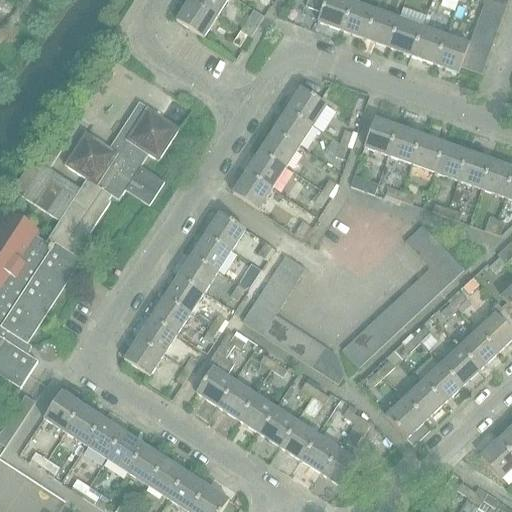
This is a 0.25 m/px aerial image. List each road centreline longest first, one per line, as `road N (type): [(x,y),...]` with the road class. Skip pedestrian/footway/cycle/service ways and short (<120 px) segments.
road 1 (residential): [(274,494),(107,382),(92,357),(241,112)]
road 2 (residential): [(241,112),(289,54),(511,128)]
road 3 (residential): [(378,511),(511,386)]
road 4 (residential): [(152,0),(145,45),(241,112)]
